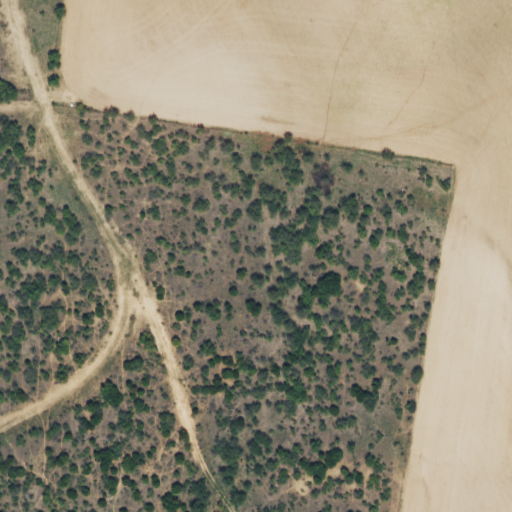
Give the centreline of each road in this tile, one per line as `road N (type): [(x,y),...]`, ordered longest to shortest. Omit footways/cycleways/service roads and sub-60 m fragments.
road 1 (track): [(32,395),(104,287),(140,298),(196,405),(227,511),(32,395)]
road 2 (residential): [(104,287),(99,211),(17,57),(2,0)]
